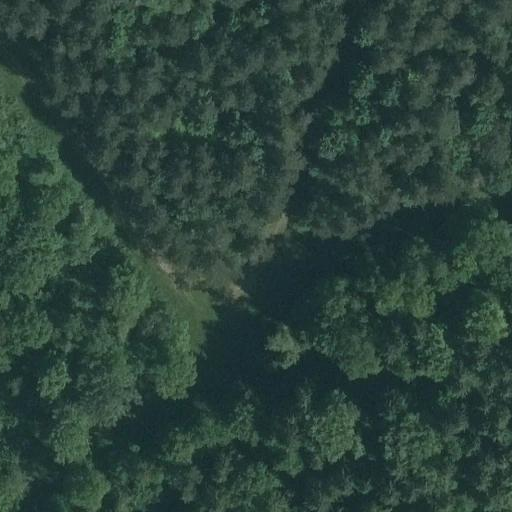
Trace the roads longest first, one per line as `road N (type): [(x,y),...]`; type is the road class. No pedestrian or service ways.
road 1 (track): [(511,190),(341,248),(209,330),(169,375),(0,498)]
road 2 (track): [(339,511),(0,38)]
road 3 (track): [(255,302),(365,0)]
